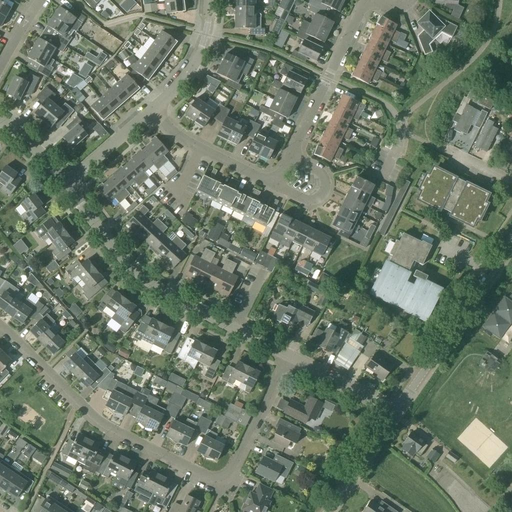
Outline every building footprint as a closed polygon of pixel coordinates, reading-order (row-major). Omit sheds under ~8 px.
[(0,0),(0,15),(5,18),(6,16),(10,14),(9,10),(10,9),(0,2),(0,0)] [(82,0),(91,9),(99,1),(98,0),(82,0)] [(125,0),(124,2),(131,9),(135,4),(131,0),(125,0)] [(182,0),(164,2),(166,14),(184,12),(182,0)] [(281,0),(278,7),(283,10),(288,0),(281,0)] [(291,0),(288,0),(283,10),(278,21),(283,24),(294,1),(291,0)] [(343,2),(338,0),(321,0),(320,3),(312,0),(305,0),(304,3),(310,6),(333,17),(336,11),(338,12),(343,2)] [(433,0),(433,1),(435,1),(435,3),(445,4),(445,7),(453,10),(456,5),(456,0),(433,0)] [(310,24),(328,33),(333,23),(330,22),(333,17),(310,6),(307,11),(315,15),(310,24)] [(234,18),(261,18),(261,17),(258,14),(254,14),(254,7),(234,7),(234,18)] [(52,17),(69,28),(72,23),(79,28),(85,18),(75,11),(71,16),(59,8),(57,9),(53,10),(54,14),(52,17)] [(103,11),(100,15),(105,20),(108,17),(103,11)] [(417,38),(424,56),(432,53),(429,45),(441,33),(451,39),(457,27),(436,17),(434,19),(428,13),(417,24),(427,33),(427,34),(417,38)] [(58,34),(54,40),(66,47),(69,42),(70,40),(69,38),(73,31),(69,28),(52,17),(50,19),(46,20),(47,24),(46,26),(58,34)] [(375,28),(397,39),(400,34),(393,31),(396,26),(387,21),(380,17),(375,25),(376,25),(375,28)] [(261,25),(261,18),(234,18),(234,29),(249,29),(249,35),(264,35),(264,29),(261,29),(261,25)] [(295,37),(303,41),(307,43),(309,37),(323,43),(328,33),(310,24),(303,21),(295,37)] [(151,36),(156,30),(149,25),(145,31),(151,36)] [(370,38),(386,45),(389,40),(395,43),(397,39),(375,28),(370,38)] [(162,31),(154,41),(169,52),(177,43),(162,31)] [(34,46),(32,48),(49,59),(55,49),(62,53),(66,47),(54,40),(43,33),(39,40),(38,39),(37,41),(33,42),(34,46)] [(370,38),(366,47),(388,58),(390,53),(384,50),(386,45),(370,38)] [(154,41),(147,51),(162,62),(169,52),(154,41)] [(307,43),(303,41),(297,53),(293,51),(290,56),(302,62),(305,56),(315,61),(321,50),(307,43)] [(361,57),(377,65),(379,60),(385,63),(388,58),(366,47),(361,57)] [(39,65),(35,72),(47,78),(52,69),(50,67),(54,61),(49,59),(32,48),(30,51),(26,52),(27,56),(26,58),(39,65)] [(147,51),(140,61),(155,72),(162,62),(147,51)] [(119,56),(123,62),(128,58),(124,52),(119,56)] [(221,64),(239,73),(241,67),(249,70),(253,61),(242,55),(239,60),(225,54),(221,64)] [(127,61),(131,67),(136,63),(132,57),(127,61)] [(361,57),(356,67),(378,78),(380,73),(374,70),(377,65),(361,57)] [(114,67),(110,61),(104,66),(109,72),(114,67)] [(155,72),(140,61),(132,70),(147,82),(155,72)] [(399,70),(401,64),(394,61),(392,67),(399,70)] [(239,73),(221,64),(216,74),(229,81),(227,86),(238,92),(241,86),(234,83),(239,73)] [(282,85),(285,86),(300,93),(306,81),(295,76),(298,71),(284,64),(279,74),(285,77),(282,84),(282,85)] [(60,72),(67,76),(71,69),(64,65),(60,72)] [(378,78),(356,67),(351,77),(367,84),(370,79),(376,82),(378,78)] [(6,95),(18,101),(23,90),(31,94),(38,79),(31,75),(27,83),(15,77),(10,88),(7,89),(7,92),(6,95)] [(72,75),(66,85),(73,89),(82,81),(72,75)] [(127,75),(117,83),(130,97),(139,89),(127,75)] [(206,90),(212,94),(219,84),(212,80),(209,84),(210,85),(206,90)] [(282,85),(282,84),(274,80),(271,87),(278,90),(273,100),(291,109),(296,99),(282,92),(285,86),(282,85)] [(130,97),(117,83),(108,91),(121,105),(130,97)] [(39,119),(42,121),(55,106),(50,102),(55,96),(45,87),(36,97),(43,103),(33,114),(35,115),(35,119),(39,119)] [(480,91),(471,87),(466,98),(475,102),(480,91)] [(70,92),(74,97),(79,92),(75,88),(70,92)] [(99,99),(112,113),(121,105),(108,91),(99,99)] [(337,106),(359,116),(362,112),(356,109),(358,103),(342,96),(337,106)] [(477,104),(489,110),(493,102),(481,96),(477,104)] [(102,121),(112,113),(99,99),(90,107),(102,121)] [(184,115),(193,122),(205,105),(195,99),(184,115)] [(291,109),(273,100),(268,110),(261,106),(258,112),(275,120),(281,123),(284,118),(286,119),(291,109)] [(59,110),(55,106),(42,121),(44,123),(44,127),(49,127),(50,128),(60,117),(65,121),(73,111),(65,104),(59,110)] [(205,105),(193,122),(203,128),(211,116),(217,119),(224,107),(218,105),(214,111),(205,105)] [(357,121),(359,116),(337,106),(333,115),(348,123),(351,118),(357,121)] [(224,107),(217,119),(223,123),(216,136),(226,141),(235,122),(226,117),(229,110),(224,107)] [(464,107),(452,132),(464,138),(476,113),(464,107)] [(328,125),(350,136),(352,131),(346,128),(348,123),(333,115),(328,125)] [(71,131),(62,139),(71,149),(72,148),(75,150),(79,146),(77,143),(86,136),(82,131),(86,128),(77,118),(67,126),(71,131)] [(235,122),(226,141),(237,146),(243,132),(248,135),(254,123),(249,120),(245,127),(235,122)] [(270,130),(276,133),(279,128),(282,130),(284,125),(281,123),(275,120),(270,130)] [(486,121),(473,148),(480,151),(493,124),(486,121)] [(260,125),(254,123),(248,135),(254,137),(247,151),(257,156),(266,138),(256,133),(260,125)] [(328,125),(323,135),(339,143),(341,138),(347,141),(350,136),(328,125)] [(318,145),(340,156),(343,151),(336,148),(339,143),(323,135),(318,145)] [(146,147),(163,166),(168,161),(163,156),(168,152),(154,137),(150,141),(151,143),(149,145),(146,147)] [(266,138),(257,156),(267,161),(276,143),(266,138)] [(340,156),(318,145),(317,147),(316,147),(313,155),(320,158),(329,162),(332,157),(338,160),(340,156)] [(157,170),(163,166),(146,147),(141,152),(139,150),(135,154),(148,169),(153,165),(157,170)] [(143,173),(148,169),(135,154),(130,158),(132,160),(127,164),(143,183),(148,178),(143,173)] [(138,187),(143,183),(127,164),(121,169),(120,167),(115,171),(129,186),(133,182),(138,187)] [(0,174),(0,184),(3,186),(0,190),(9,196),(20,180),(15,176),(18,172),(13,169),(12,171),(5,166),(0,174)] [(419,201),(438,210),(445,197),(457,203),(450,216),(470,226),(474,217),(477,219),(483,204),(481,203),(485,195),(467,186),(467,185),(453,178),(453,179),(435,170),(430,178),(428,177),(421,191),(423,192),(419,201)] [(124,190),(129,186),(115,171),(111,175),(112,177),(107,181),(124,200),(129,195),(124,190)] [(211,201),(219,184),(203,176),(195,193),(200,195),(211,201)] [(350,187),(368,196),(373,186),(355,177),(350,187)] [(398,191),(404,194),(408,186),(409,183),(404,180),(398,191)] [(118,204),(124,200),(107,181),(102,186),(100,184),(96,188),(109,203),(114,199),(118,204)] [(219,184),(211,201),(222,206),(230,190),(219,184)] [(346,197),(364,206),(368,196),(350,187),(346,197)] [(222,206),(233,211),(241,195),(230,190),(222,206)] [(393,202),(399,205),(404,194),(398,191),(396,195),(393,202)] [(19,205),(25,213),(21,216),(29,225),(44,213),(40,207),(43,204),(40,199),(38,201),(33,194),(19,205)] [(241,195),(233,211),(243,217),(251,200),(241,195)] [(341,207),(359,215),(364,206),(346,197),(341,207)] [(243,217),(254,222),(262,206),(251,200),(243,217)] [(388,213),(393,215),(399,205),(393,202),(388,213)] [(389,205),(384,204),(381,210),(386,213),(389,205)] [(128,230),(134,235),(147,220),(143,216),(148,211),(143,206),(126,224),(130,228),(128,230)] [(262,206),(254,222),(265,227),(273,211),(262,206)] [(341,207),(336,216),(354,225),(359,215),(341,207)] [(373,219),(379,221),(382,215),(377,212),(373,219)] [(181,222),(187,225),(191,218),(192,217),(186,213),(181,222)] [(382,223),(388,226),(393,215),(388,213),(382,223)] [(279,243),(282,237),(291,220),(281,215),(269,238),(279,243)] [(354,225),(336,216),(331,226),(349,235),(352,230),(356,232),(358,227),(354,225)] [(187,225),(193,229),(197,222),(191,218),(187,225)] [(140,238),(145,242),(162,224),(156,219),(151,224),(147,220),(134,235),(139,240),(140,238)] [(282,237),(292,242),(300,224),(291,220),(282,237)] [(52,244),(66,233),(64,230),(64,229),(64,227),(63,226),(61,225),(59,225),(58,223),(50,229),(45,223),(33,232),(38,239),(39,238),(42,241),(48,239),(52,244)] [(383,237),(384,234),(388,226),(382,223),(377,234),(383,237)] [(153,253),(166,238),(162,234),(167,229),(162,224),(145,242),(149,246),(147,248),(153,253)] [(300,224),(292,242),(301,247),(310,229),(300,224)] [(370,225),(367,232),(372,234),(376,228),(370,225)] [(198,236),(205,240),(210,230),(203,227),(198,236)] [(206,239),(214,243),(220,233),(211,229),(206,239)] [(320,234),(310,229),(301,247),(311,252),(320,234)] [(372,234),(367,232),(364,238),(369,241),(372,234)] [(66,233),(52,244),(55,248),(51,253),(58,262),(68,254),(65,249),(73,243),(72,241),(72,239),(72,238),(71,236),(69,235),(67,235),(66,233)] [(320,234),(311,252),(321,257),(321,256),(326,258),(325,259),(326,259),(326,258),(334,242),(334,241),(333,242),(329,240),(330,239),(320,234)] [(372,295),(391,305),(391,304),(404,310),(403,311),(422,320),(427,311),(430,313),(437,299),(434,297),(438,289),(424,282),(426,277),(415,271),(412,277),(418,280),(413,292),(401,286),(413,261),(421,266),(431,246),(421,242),(421,243),(402,234),(398,242),(395,241),(388,255),(391,256),(383,272),(381,271),(374,285),(376,286),(372,295)] [(159,256),(164,260),(181,241),(175,237),(170,242),(166,238),(153,253),(158,257),(159,256)] [(227,250),(230,244),(220,239),(217,244),(227,250)] [(181,241),(164,260),(168,264),(166,265),(171,270),(185,256),(181,252),(186,246),(181,241)] [(229,250),(237,255),(240,249),(231,245),(229,250)] [(195,281),(210,251),(205,249),(199,259),(194,256),(184,275),(195,281)] [(255,264),(266,269),(275,251),(271,249),(268,255),(266,255),(261,252),(255,264)] [(195,281),(206,286),(215,267),(210,264),(215,254),(210,251),(195,281)] [(249,252),(246,258),(252,261),(255,256),(249,252)] [(10,260),(15,265),(18,261),(14,256),(10,260)] [(271,263),(266,272),(271,274),(275,265),(279,267),(282,262),(275,259),(273,264),(271,263)] [(77,276),(81,281),(94,269),(92,267),(93,265),(92,264),(91,263),(89,262),(88,262),(86,260),(78,267),(74,262),(64,271),(71,279),(77,276)] [(206,286),(217,291),(231,262),(226,260),(221,270),(215,267),(206,286)] [(236,265),(231,262),(217,291),(227,297),(237,278),(231,275),(236,265)] [(289,266),(282,262),(279,267),(287,271),(289,266)] [(94,269),(81,281),(85,285),(81,290),(84,294),(83,295),(87,301),(99,291),(94,286),(102,279),(101,277),(101,275),(100,274),(99,273),(98,272),(96,272),(94,269)] [(26,281),(31,284),(35,279),(31,275),(30,276),(26,281)] [(0,297),(0,309),(3,312),(13,299),(18,292),(4,282),(0,287),(0,295),(1,297),(0,297)] [(308,282),(305,288),(320,296),(319,298),(325,301),(329,293),(308,282)] [(52,290),(58,295),(61,291),(55,286),(52,290)] [(52,298),(46,292),(41,296),(47,302),(52,298)] [(481,327),(498,340),(511,319),(511,292),(505,299),(502,297),(481,327)] [(114,314),(125,300),(123,298),(123,296),(122,295),(120,294),(119,294),(117,294),(115,293),(109,301),(104,297),(95,309),(100,313),(105,307),(114,314)] [(3,312),(12,318),(25,300),(22,298),(19,303),(13,299),(3,312)] [(26,300),(25,300),(12,318),(21,325),(27,317),(31,321),(37,314),(43,307),(37,303),(34,306),(26,300)] [(29,332),(37,340),(48,328),(53,323),(46,315),(54,307),(54,306),(56,303),(53,300),(50,303),(50,302),(38,314),(42,319),(29,332)] [(128,302),(125,300),(114,314),(119,317),(117,323),(121,326),(118,330),(124,334),(134,320),(129,316),(135,308),(133,306),(133,304),(132,303),(131,302),(129,301),(128,302)] [(271,320),(280,324),(281,323),(287,325),(288,323),(296,327),(298,323),(307,327),(314,313),(296,304),(293,309),(288,307),(286,309),(278,305),(271,320)] [(353,316),(351,321),(358,324),(360,320),(353,316)] [(145,342),(152,346),(162,325),(159,323),(159,322),(158,320),(156,320),(154,319),(153,320),(151,319),(146,328),(139,325),(132,339),(140,342),(141,340),(145,342)] [(162,325),(152,346),(162,351),(170,355),(176,343),(168,339),(173,330),(171,329),(171,328),(170,326),(168,326),(166,325),(165,326),(162,325)] [(44,347),(56,336),(60,331),(57,329),(53,333),(48,328),(37,340),(44,347)] [(326,330),(324,334),(318,331),(313,339),(320,343),(318,347),(322,349),(323,350),(327,353),(329,352),(330,352),(335,342),(341,345),(347,333),(337,328),(334,334),(326,330)] [(56,336),(44,347),(52,355),(64,343),(56,336)] [(197,362),(205,346),(202,345),(202,343),(201,342),(199,341),(197,341),(196,342),(194,341),(189,350),(182,346),(176,358),(188,364),(193,370),(197,362)] [(333,361),(347,371),(359,353),(345,343),(333,361)] [(74,345),(67,352),(71,357),(63,365),(71,373),(82,362),(74,354),(79,349),(74,345)] [(120,346),(116,352),(124,356),(127,351),(120,346)] [(205,346),(197,362),(208,367),(203,377),(211,380),(218,365),(211,361),(216,352),(214,351),(214,349),(212,348),(211,347),(209,347),(208,348),(205,346)] [(104,354),(99,348),(96,351),(101,357),(104,354)] [(8,355),(4,351),(0,355),(0,381),(4,377),(0,373),(0,372),(11,362),(6,357),(8,355)] [(143,351),(144,360),(153,359),(152,351),(143,351)] [(365,367),(377,376),(376,378),(382,381),(392,367),(383,361),(384,360),(375,354),(365,367)] [(78,381),(94,365),(87,357),(82,362),(71,373),(78,381)] [(240,383),(248,368),(245,366),(245,365),(244,363),(242,363),(240,362),(239,363),(237,362),(232,371),(226,368),(220,380),(231,385),(235,381),(240,383)] [(94,365),(78,381),(86,389),(89,386),(96,379),(100,383),(110,374),(106,370),(105,369),(101,372),(94,365)] [(248,368),(240,383),(245,386),(244,392),(248,394),(259,373),(257,372),(257,370),(255,369),(254,368),(252,368),(251,369),(248,368)] [(104,407),(114,412),(126,387),(113,380),(115,376),(110,374),(100,383),(98,386),(95,388),(105,393),(101,400),(106,402),(104,407)] [(181,388),(185,381),(179,379),(176,386),(181,388)] [(131,416),(142,394),(126,387),(114,412),(124,417),(126,414),(131,416)] [(155,406),(145,427),(155,432),(162,416),(163,414),(169,417),(179,395),(182,390),(177,388),(174,393),(173,392),(167,403),(168,404),(165,411),(155,406)] [(142,394),(131,416),(136,419),(135,422),(145,427),(155,406),(158,401),(148,396),(150,393),(144,390),(142,394)] [(179,395),(169,417),(174,419),(179,409),(180,410),(186,398),(179,395)] [(276,409),(284,413),(304,424),(308,417),(314,421),(322,405),(309,398),(304,408),(290,401),(288,404),(280,400),(276,409)] [(241,410),(230,404),(226,411),(238,417),(241,410)] [(225,418),(220,427),(227,431),(231,421),(235,423),(238,417),(226,411),(223,417),(225,418)] [(186,420),(183,426),(175,442),(185,447),(193,431),(194,429),(199,432),(201,427),(205,419),(200,417),(196,424),(194,424),(186,420)] [(205,419),(201,427),(199,432),(204,435),(211,422),(205,419)] [(272,442),(286,448),(289,442),(294,445),(299,435),(298,435),(300,430),(279,419),(276,425),(279,426),(274,435),(275,435),(272,442)] [(165,437),(175,442),(183,426),(173,421),(165,437)] [(6,425),(1,433),(5,435),(5,436),(6,434),(10,428),(6,425)] [(15,440),(19,434),(10,428),(6,434),(15,440)] [(196,452),(205,457),(213,441),(216,436),(209,432),(206,438),(203,436),(196,452)] [(77,462),(88,441),(84,439),(85,437),(78,434),(73,444),(68,441),(67,444),(62,442),(56,454),(61,456),(61,455),(67,458),(67,457),(77,462)] [(401,449),(411,457),(413,454),(419,458),(427,446),(422,443),(423,442),(411,434),(403,444),(404,444),(401,449)] [(27,443),(22,439),(17,446),(22,450),(27,443)] [(94,475),(95,472),(105,453),(97,450),(100,445),(93,441),(92,443),(88,441),(77,462),(84,466),(82,469),(94,475)] [(213,441),(205,457),(215,462),(223,446),(213,441)] [(28,445),(21,455),(28,459),(34,449),(28,445)] [(425,458),(432,462),(437,454),(431,450),(425,458)] [(103,462),(97,473),(107,479),(110,472),(116,475),(124,459),(120,457),(121,455),(114,452),(112,457),(108,464),(103,462)] [(444,457),(454,464),(457,458),(448,452),(444,457)] [(255,473),(274,482),(277,475),(285,479),(292,464),(279,457),(276,464),(263,458),(255,473)] [(374,474),(381,476),(385,461),(370,457),(365,476),(373,478),(374,474)] [(124,459),(116,475),(121,478),(118,484),(130,490),(135,478),(130,475),(136,463),(130,459),(129,462),(124,459)] [(1,461),(0,463),(0,482),(10,467),(1,461)] [(50,468),(59,473),(62,468),(53,463),(50,468)] [(19,473),(10,467),(0,482),(0,487),(6,492),(19,473)] [(133,491),(150,500),(160,477),(156,475),(157,473),(151,470),(148,474),(143,472),(133,491)] [(19,473),(6,492),(16,498),(21,490),(27,494),(33,483),(19,473)] [(150,500),(148,504),(154,507),(155,503),(166,508),(171,497),(166,495),(171,484),(173,481),(166,477),(165,480),(160,477),(150,500)] [(68,485),(62,480),(58,486),(65,490),(68,485)] [(78,487),(86,491),(88,485),(80,482),(78,487)] [(75,489),(68,485),(65,490),(71,495),(75,489)] [(241,510),(245,511),(264,511),(269,503),(267,502),(272,492),(259,485),(254,495),(250,493),(241,510)] [(87,496),(80,491),(77,497),(83,501),(87,496)] [(36,511),(50,511),(57,502),(47,496),(36,511)] [(94,500),(87,496),(83,501),(90,506),(94,500)] [(169,511),(193,511),(199,503),(186,496),(179,509),(173,506),(169,511)] [(50,511),(63,511),(66,508),(57,502),(50,511)] [(394,511),(385,505),(381,510),(370,502),(362,511),(394,511)]
